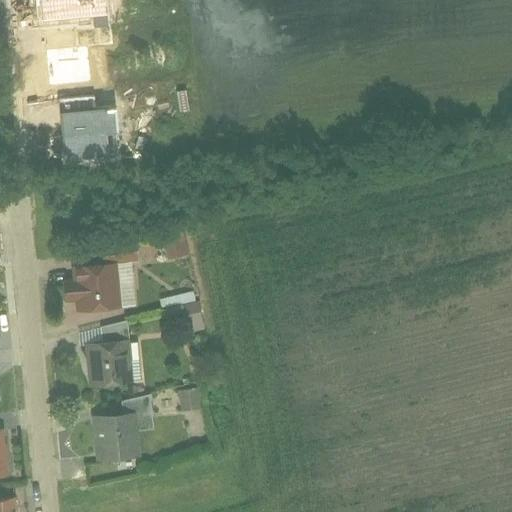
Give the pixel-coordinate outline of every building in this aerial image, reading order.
[(105,0),(42,0),(45,21),(107,16),(105,0)] [(76,31),(78,46),(90,45),(90,47),(113,45),(111,28),(76,31)] [(78,46),(45,49),(48,90),(94,86),(90,47),(90,45),(78,46)] [(96,96),(59,100),(65,160),(109,156),(107,133),(118,132),(116,109),(97,110),(96,96)] [(168,237),(173,258),(192,253),(187,232),(168,237)] [(123,314),(119,267),(73,271),(74,282),(65,282),(67,308),(76,307),(76,310),(77,318),(123,314)] [(188,313),(191,330),(207,328),(205,310),(188,313)] [(134,389),(129,344),(87,348),(91,393),(134,389)] [(183,389),(185,409),(205,407),(203,387),(183,389)] [(138,414),(98,417),(102,466),(143,462),(138,414)] [(0,481),(10,480),(5,429),(0,429),(0,481)] [(0,511),(18,511),(17,497),(0,498),(0,511)]
